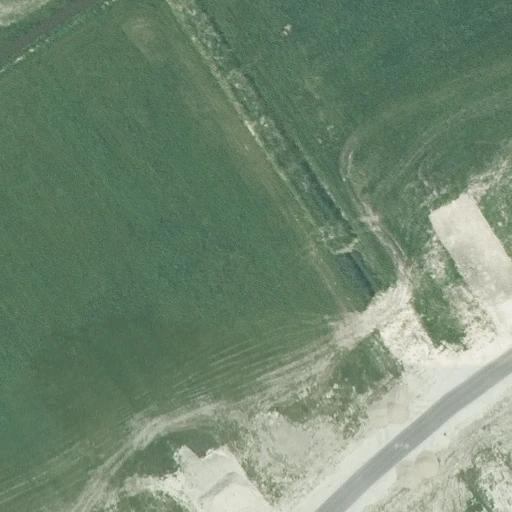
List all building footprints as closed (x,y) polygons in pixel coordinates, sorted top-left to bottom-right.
[(441,306),(424,319),(451,353),(468,339),(450,316),(460,308),(444,288),(433,297),(441,306)] [(400,324),(389,333),(405,352),(415,344),(434,368),(452,354),(451,353),(424,319),(407,332),(400,324)] [(291,435),(276,450),(305,481),(321,465),(301,444),(311,435),(293,417),(283,426),(291,435)] [(511,425),(496,439),(511,459),(511,425)] [(511,459),(496,439),(478,453),(495,475),(485,483),(500,503),(511,494),(505,486),(511,480),(511,459)] [(252,456),(242,465),(259,484),(268,475),(289,497),(306,482),(305,481),(276,450),(275,449),(260,464),(252,456)]
